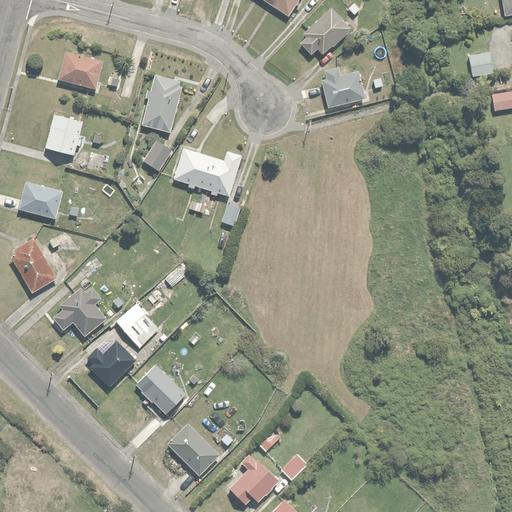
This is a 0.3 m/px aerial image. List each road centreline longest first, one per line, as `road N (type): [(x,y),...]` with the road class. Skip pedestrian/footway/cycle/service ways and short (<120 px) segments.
road 1 (residential): [(266,107),(241,68),(202,40),(61,0)]
road 2 (residential): [(0,351),(161,511)]
